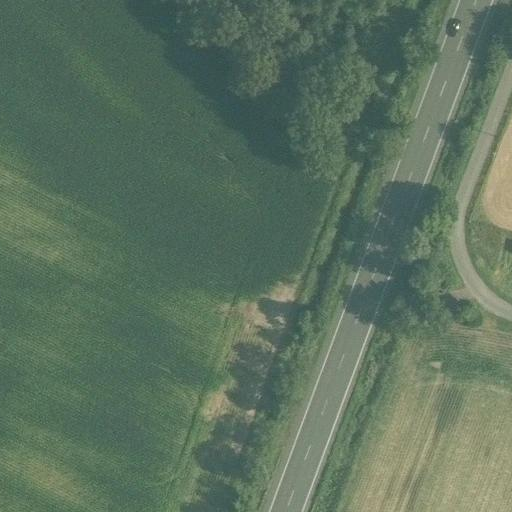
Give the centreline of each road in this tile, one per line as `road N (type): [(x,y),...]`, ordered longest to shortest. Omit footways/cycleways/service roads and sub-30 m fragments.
road 1 (secondary): [(475,0),(284,511)]
road 2 (unclassified): [(511,315),(476,292),(455,258),(452,224),(511,68)]
